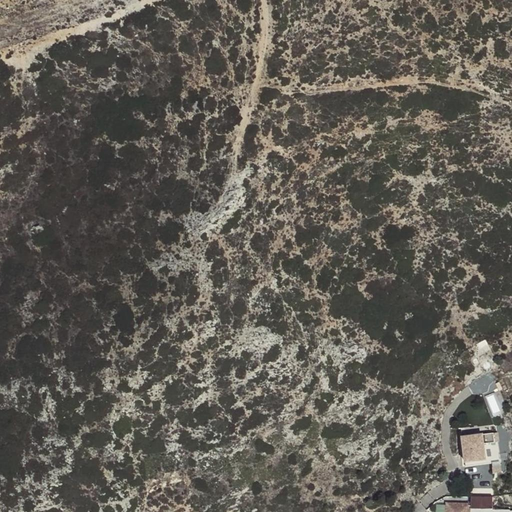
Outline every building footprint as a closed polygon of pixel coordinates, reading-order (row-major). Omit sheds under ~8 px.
[(488,345),(484,340),(478,344),(481,349),(488,345)] [(494,414),(507,409),(500,390),(487,395),(494,414)] [(485,459),(483,444),(494,442),(492,432),(461,436),(464,462),(485,459)] [(499,457),(497,442),(494,442),(483,444),(485,459),(486,459),(499,457)] [(501,470),(499,457),(486,459),(486,464),(488,474),(491,474),(501,470)] [(511,511),(511,510),(510,510),(496,509),(495,509),(491,509),(491,496),(470,496),(470,511),(511,511)] [(469,511),(470,504),(446,503),(445,511),(469,511)]
